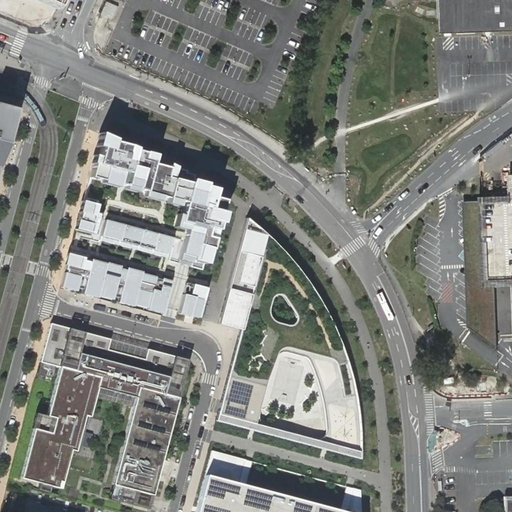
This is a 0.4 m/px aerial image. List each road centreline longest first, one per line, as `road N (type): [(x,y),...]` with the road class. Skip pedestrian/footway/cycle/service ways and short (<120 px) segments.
road 1 (residential): [(171,511),(210,380),(208,350),(192,339),(33,301)]
road 2 (tertiary): [(99,74),(224,130),(283,172),(334,224)]
road 3 (residential): [(33,301),(99,74)]
road 4 (residential): [(60,58),(42,82),(0,249)]
road 5 (unknown): [(441,171),(407,141),(389,99),(397,0)]
road 6 (unclassified): [(511,115),(399,209)]
road 7 (tertiary): [(370,271),(400,342),(413,409)]
road 8 (residential): [(0,429),(33,301)]
